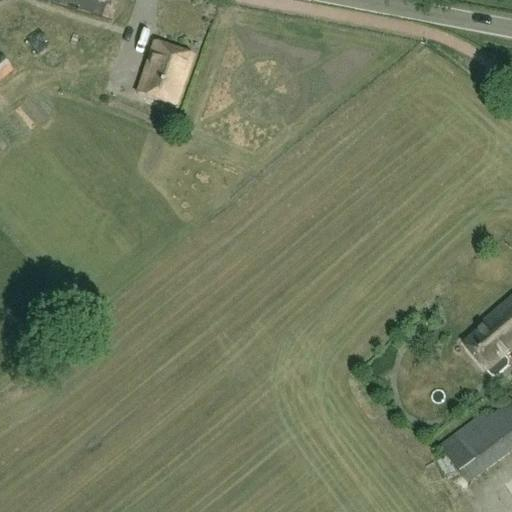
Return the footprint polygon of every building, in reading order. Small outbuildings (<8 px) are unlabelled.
[(41,0),(111,21),(117,0),(41,0)] [(66,20),(69,9),(50,5),(47,15),(66,20)] [(136,95),(176,108),(193,59),(153,46),(136,95)] [(3,53),(0,55),(0,78),(14,70),(3,53)] [(511,302),(463,346),(487,373),(492,378),(497,378),(509,369),(510,363),(505,358),(511,352),(511,302)] [(418,349),(430,365),(444,355),(432,339),(418,349)] [(511,406),(449,452),(473,485),(511,457),(511,406)]
